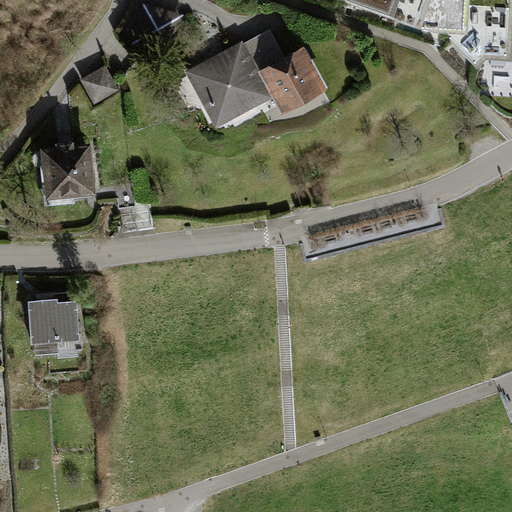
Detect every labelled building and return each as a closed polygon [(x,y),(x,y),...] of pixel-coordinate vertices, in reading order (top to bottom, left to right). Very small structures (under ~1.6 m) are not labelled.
[(452,39),(494,98),(511,99),(511,86),(511,0),(354,0),(387,9),(420,28),(452,39)] [(186,18),(145,5),(131,49),(172,62),(186,18)] [(254,40),(189,72),(218,128),(273,100),(280,114),(324,92),(303,51),(268,68),(254,40)] [(82,75),(96,107),(120,97),(106,64),(82,75)] [(94,146),(37,151),(41,201),(98,195),(94,146)] [(78,299),(27,301),(29,353),(79,351),(78,299)]
